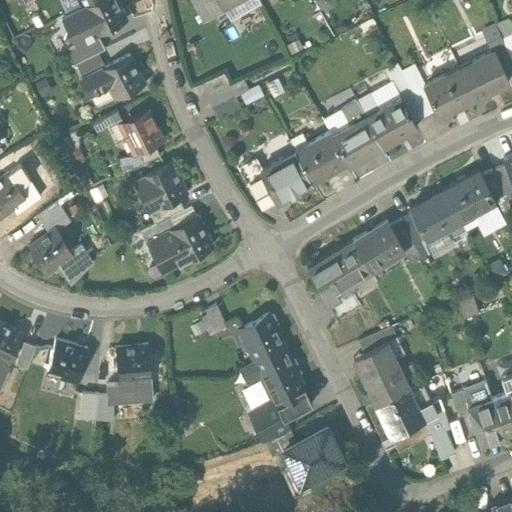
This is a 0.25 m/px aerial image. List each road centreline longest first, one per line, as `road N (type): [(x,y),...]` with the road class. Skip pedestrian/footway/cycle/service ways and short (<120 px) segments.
road 1 (residential): [(260,242),(376,462),(398,472),(511,447)]
road 2 (residential): [(511,106),(260,242)]
road 3 (residential): [(260,242),(171,288),(120,296),(31,282),(0,266)]
road 4 (residential): [(152,0),(196,141),(260,242)]
